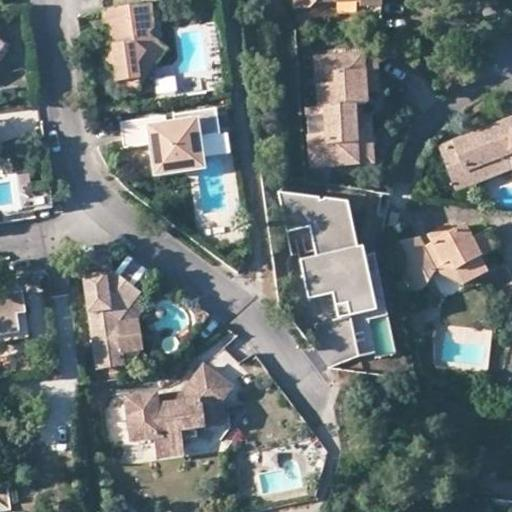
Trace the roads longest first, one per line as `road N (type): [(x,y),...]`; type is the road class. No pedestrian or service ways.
road 1 (residential): [(96,205),(253,319),(323,414)]
road 2 (residential): [(50,0),(76,166),(96,205)]
